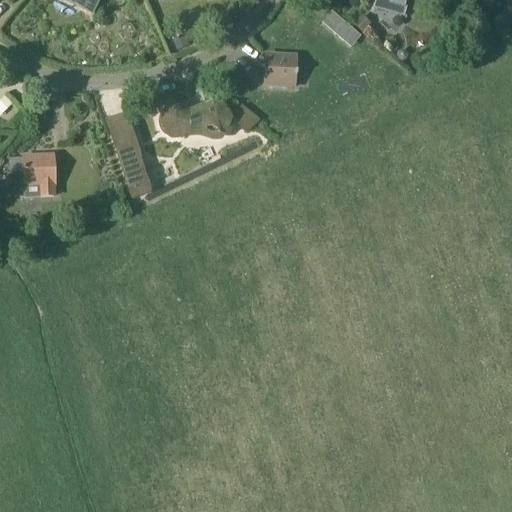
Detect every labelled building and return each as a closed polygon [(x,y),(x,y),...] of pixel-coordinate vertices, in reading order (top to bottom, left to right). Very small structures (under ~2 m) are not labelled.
[(406,0),(375,0),(373,9),(402,16),(406,0)] [(370,26),(361,17),(353,25),(362,34),(370,26)] [(332,35),(343,44),(353,32),(342,23),(332,35)] [(184,39),(173,43),(177,54),(189,50),(184,39)] [(402,53),(401,53),(400,53),(399,53),(398,53),(398,54),(397,55),(396,55),(396,56),(396,57),(396,58),(396,59),(396,60),(396,61),(397,62),(398,62),(398,63),(399,63),(400,64),(401,64),(402,64),(403,63),(404,63),(405,62),(406,61),(406,60),(407,59),(407,58),(407,57),(406,56),(406,55),(405,55),(405,54),(404,53),(403,53),(402,53)] [(295,59),(265,58),(263,87),(293,88),(295,59)] [(5,97),(0,101),(0,116),(12,105),(5,97)] [(229,112),(226,109),(223,107),(220,106),(217,105),(213,104),(209,105),(205,106),(197,109),(193,111),(191,111),(189,111),(186,111),(184,110),(181,109),(177,108),(174,108),(171,109),(168,110),(165,111),(162,113),(160,116),(159,119),(158,123),(158,126),(158,129),(159,133),(161,136),(163,138),(167,140),(170,142),(173,142),(176,142),(184,141),(189,140),(193,139),(197,139),(200,139),(204,140),(207,142),(210,143),(213,143),(216,143),(220,143),(224,138),(228,137),(230,134),(232,131),(232,128),(233,126),(232,122),(232,118),(230,115),(229,112)] [(251,133),(258,118),(242,111),(235,125),(251,133)] [(124,112),(107,118),(117,150),(135,144),(124,112)] [(52,158),(23,158),(23,160),(23,174),(23,188),(38,188),(38,198),(52,197),(52,187),(52,158)]
